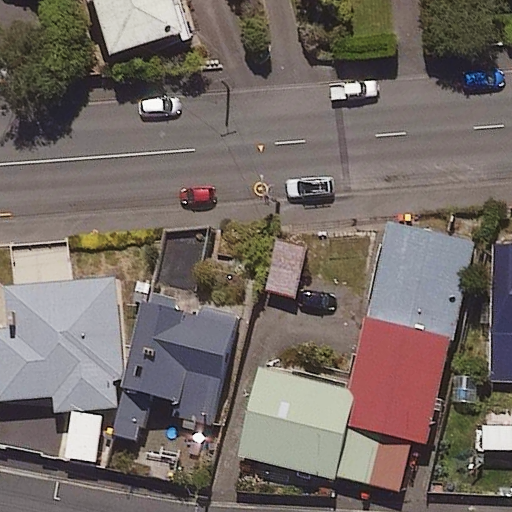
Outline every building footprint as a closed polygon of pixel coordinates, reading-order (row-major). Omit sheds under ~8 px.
[(197,47),(182,0),(103,0),(125,70),(197,47)] [(347,385),(331,475),(400,487),(409,436),(428,439),(465,233),(377,217),(347,385)] [(302,242),(270,235),(260,286),(291,292),(302,242)] [(511,242),(495,241),(485,379),(511,380),(511,242)] [(51,409),(112,403),(110,376),(117,375),(107,271),(66,275),(63,242),(11,247),(14,279),(0,280),(0,293),(3,321),(0,321),(0,396),(50,391),(51,409)] [(136,291),(107,433),(147,440),(156,396),(215,408),(234,310),(136,291)] [(331,475),(347,385),(253,368),(237,458),(331,475)] [(100,415),(67,411),(61,458),(94,463),(100,415)] [(511,420),(480,422),(481,448),(511,446),(511,420)]
